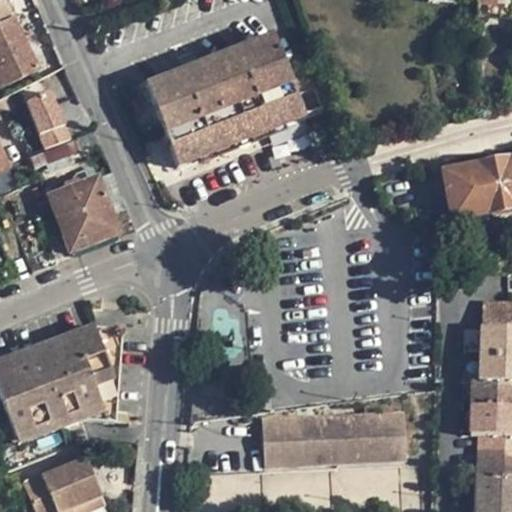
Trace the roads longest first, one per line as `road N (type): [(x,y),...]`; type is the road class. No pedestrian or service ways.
road 1 (residential): [(171,253),(51,0)]
road 2 (residential): [(155,511),(171,253)]
road 3 (residential): [(357,170),(243,213),(171,253)]
road 4 (residential): [(171,253),(0,319)]
road 5 (unknown): [(88,79),(253,10)]
road 6 (residential): [(511,131),(357,170)]
